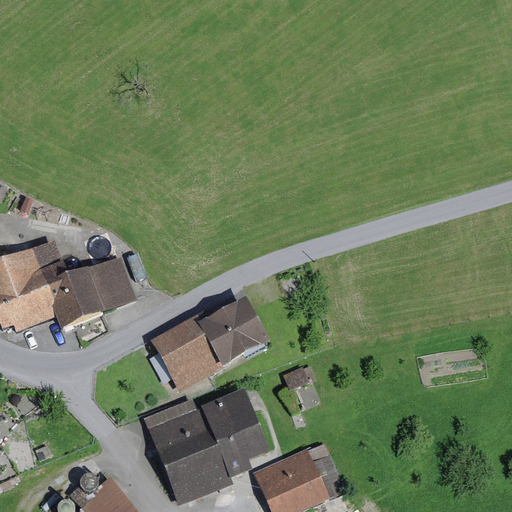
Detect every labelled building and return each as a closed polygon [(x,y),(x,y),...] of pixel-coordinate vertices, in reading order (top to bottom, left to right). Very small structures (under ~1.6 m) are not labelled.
[(72,239),(0,265),(0,336),(2,342),(59,321),(64,333),(138,306),(122,261),(86,275),(72,239)] [(207,314),(152,343),(178,393),(265,348),(244,308),(212,324),(207,314)] [(294,384),(320,376),(315,359),(289,366),(294,384)] [(191,401),(142,422),(179,506),(250,474),(247,466),(271,455),(243,390),(195,411),(191,401)] [(321,446),(253,476),(268,511),(302,511),(342,495),(321,446)]
